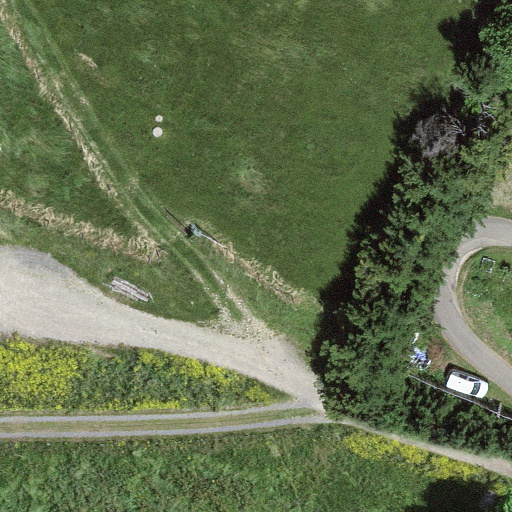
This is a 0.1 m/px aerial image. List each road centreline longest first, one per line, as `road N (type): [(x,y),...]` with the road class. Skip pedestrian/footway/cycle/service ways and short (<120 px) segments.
road 1 (unclassified): [(0,262),(356,411),(511,461)]
road 2 (track): [(0,432),(143,433),(356,411)]
